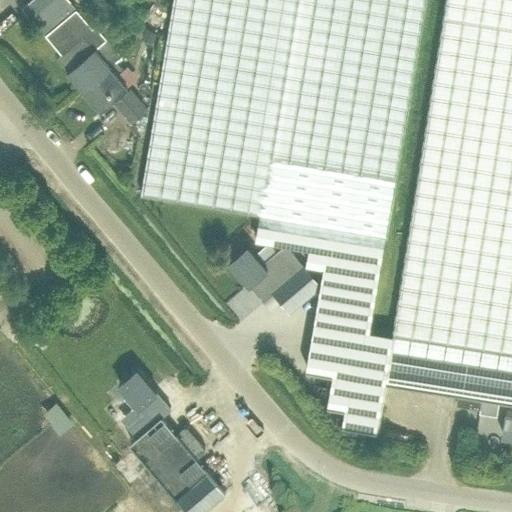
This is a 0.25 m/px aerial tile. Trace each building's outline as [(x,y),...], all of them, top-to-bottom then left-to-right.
[(58,56),(70,69),(86,87),(117,60),(123,54),(108,36),(105,39),(77,7),(71,0),(27,0),(23,4),(47,32),(64,51),(58,56)] [(387,233),(425,0),(175,0),(149,158),(143,196),(178,201),(260,213),(381,232),(387,233)] [(511,0),(447,0),(408,241),(394,330),(394,333),(386,380),(459,392),(483,396),(502,398),(511,400),(511,0)] [(152,40),(156,33),(147,28),(143,35),(152,40)] [(117,60),(86,87),(103,107),(129,84),(119,73),(124,68),(117,60)] [(132,121),(149,107),(132,86),(115,100),(132,121)] [(260,213),(256,235),(292,241),(311,243),(308,260),(325,263),(314,329),(308,366),(334,371),(329,402),(347,405),(344,421),(379,426),(384,395),(386,380),(394,333),(394,330),(371,327),(377,289),(387,233),(381,232),(260,213)] [(248,243),(230,258),(251,282),(266,299),(275,291),(274,290),(282,283),(305,264),(302,260),(286,242),(264,261),(248,243)] [(282,283),(274,290),(275,291),(291,309),(315,289),(321,283),(305,264),(282,283)] [(139,366),(121,381),(140,404),(141,403),(146,410),(130,423),(139,433),(155,420),(163,413),(172,406),(158,389),(139,366)] [(457,404),(481,408),(483,396),(459,392),(457,404)] [(481,408),(480,412),(499,415),(502,398),(483,396),(481,408)] [(511,409),(507,409),(503,432),(511,433),(511,409)] [(139,433),(132,439),(132,440),(193,511),(197,511),(226,487),(218,477),(199,455),(207,449),(207,446),(189,425),(186,425),(182,429),(185,433),(182,435),(163,413),(155,420),(139,433)]
